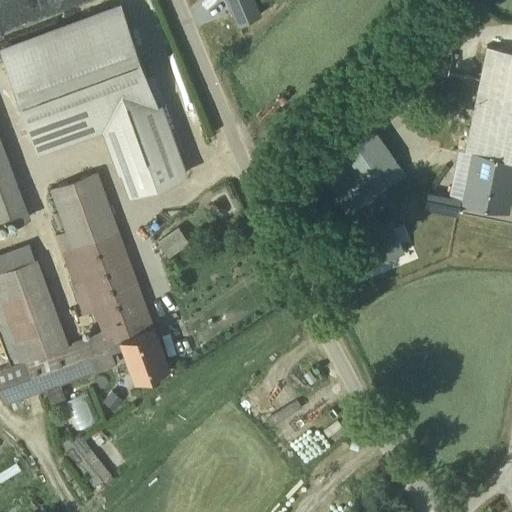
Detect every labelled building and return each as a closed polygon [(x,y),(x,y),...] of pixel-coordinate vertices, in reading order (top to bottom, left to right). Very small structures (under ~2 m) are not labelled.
[(119,172),(127,194),(186,173),(160,102),(157,103),(119,1),(0,44),(0,54),(37,154),(101,130),(117,173),(119,172)] [(511,50),(485,45),(484,46),(463,150),(511,160),(511,50)] [(346,215),(406,175),(404,172),(407,170),(405,167),(402,169),(362,111),(395,87),(383,71),(343,99),(353,113),(301,149),(346,215)] [(30,218),(0,136),(0,219),(13,214),(17,223),(30,218)] [(507,207),(511,180),(511,160),(457,150),(448,195),(427,191),(426,192),(423,210),(456,216),(457,216),(460,202),(505,211),(507,207)] [(168,368),(169,367),(96,172),(48,188),(63,230),(54,234),(71,283),(70,284),(82,314),(83,315),(93,311),(99,328),(95,330),(97,332),(67,343),(37,258),(36,258),(34,258),(29,243),(28,242),(0,252),(0,332),(11,364),(0,368),(0,396),(3,405),(115,365),(115,364),(111,352),(122,349),(132,379),(134,380),(168,368)] [(402,252),(390,222),(334,245),(346,275),(402,252)] [(189,242),(178,226),(157,240),(156,240),(167,257),(189,242)] [(59,385),(45,391),(50,404),(64,398),(59,385)] [(87,389),(63,399),(77,430),(101,419),(87,389)] [(121,398),(111,390),(103,401),(112,409),(121,398)] [(69,438),(60,443),(98,492),(116,478),(112,473),(110,474),(80,435),(71,441),(69,438)]
